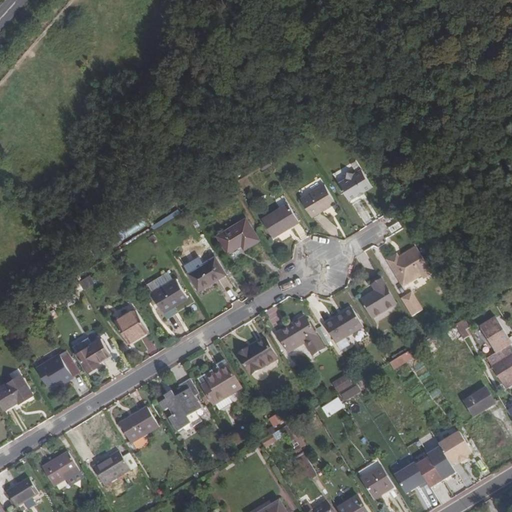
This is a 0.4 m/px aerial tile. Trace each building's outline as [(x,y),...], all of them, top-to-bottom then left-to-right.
[(358,195),(365,191),(373,186),(362,169),(355,174),(347,172),(346,179),(338,184),(349,201),(358,195)] [(301,197),(313,217),(335,204),(323,184),(301,197)] [(298,223),(287,203),(263,217),(275,237),(298,223)] [(217,236),(227,253),(241,244),(244,249),(259,240),(246,219),(217,236)] [(399,258),(398,257),(396,254),(387,260),(402,285),(420,274),(423,278),(431,272),(416,246),(402,255),(402,256),(399,258)] [(198,290),(225,274),(214,257),(188,273),(198,290)] [(85,279),(89,287),(96,284),(92,276),(85,279)] [(152,293),(163,312),(187,298),(176,278),(152,293)] [(363,299),(373,317),(397,303),(382,279),(372,285),(376,291),(363,299)] [(402,300),(411,315),(421,309),(412,295),(402,300)] [(112,314),(115,320),(136,308),(132,302),(112,314)] [(149,331),(136,308),(115,320),(129,343),(149,331)] [(352,308),(336,318),(338,320),(327,327),(336,343),(363,326),(352,308)] [(289,352),(305,342),(312,354),(325,347),(305,316),(277,333),(289,352)] [(511,378),(511,335),(508,337),(495,316),(479,326),(495,352),(486,357),(503,384),(511,378)] [(463,328),(463,329),(467,326),(462,318),(453,323),(458,331),(463,328)] [(458,331),(462,337),(467,335),(463,328),(458,331)] [(102,338),(77,353),(88,373),(101,365),(99,362),(112,354),(102,338)] [(265,338),(239,354),(251,374),(278,358),(265,338)] [(81,372),(66,349),(36,367),(47,386),(62,378),(64,382),(81,372)] [(292,354),(298,364),(306,359),(300,349),(292,354)] [(414,349),(391,363),(396,371),(418,357),(414,349)] [(432,355),(425,359),(430,368),(437,364),(432,355)] [(206,377),(208,380),(212,387),(206,391),(213,404),(241,387),(227,364),(206,377)] [(33,394),(21,374),(0,386),(0,401),(5,409),(18,402),(19,403),(33,394)] [(200,393),(190,378),(179,385),(183,392),(176,396),(174,393),(160,401),(165,410),(170,407),(175,415),(170,417),(178,431),(192,422),(194,426),(202,421),(197,411),(202,408),(195,396),(200,393)] [(345,401),(360,394),(353,378),(338,385),(345,401)] [(511,378),(503,384),(505,389),(511,384),(511,378)] [(201,384),(206,391),(212,387),(208,380),(201,384)] [(486,388),(465,400),(474,416),(495,403),(486,388)] [(426,414),(435,409),(425,392),(417,397),(426,414)] [(332,402),(338,411),(344,407),(339,398),(332,402)] [(338,411),(332,402),(322,408),(328,417),(338,411)] [(132,443),(144,436),(159,427),(147,406),(120,423),(132,443)] [(416,422),(392,437),(404,456),(427,441),(416,422)] [(287,425),(283,427),(299,453),(303,451),(301,447),(296,440),(293,434),(287,425)] [(297,432),(293,434),(296,440),(301,438),(297,432)] [(276,440),(273,434),(262,441),(265,446),(276,440)] [(148,443),(144,436),(132,443),(136,450),(148,443)] [(305,444),(301,438),(296,440),(301,447),(305,444)] [(105,485),(138,466),(129,452),(123,456),(119,450),(94,466),(105,485)] [(80,470),(69,452),(43,467),(54,485),(80,470)] [(318,475),(304,453),(298,456),(311,478),(318,475)] [(375,499),(396,486),(383,466),(362,478),(375,499)] [(7,490),(17,506),(39,493),(29,477),(7,490)] [(368,511),(359,496),(338,508),(340,511),(368,511)] [(147,510),(159,502),(157,498),(144,505),(147,510)] [(287,511),(280,500),(260,511),(287,511)] [(310,502),(302,507),(305,511),(334,511),(327,500),(314,509),(310,502)] [(410,505),(414,511),(421,511),(416,502),(410,505)]
